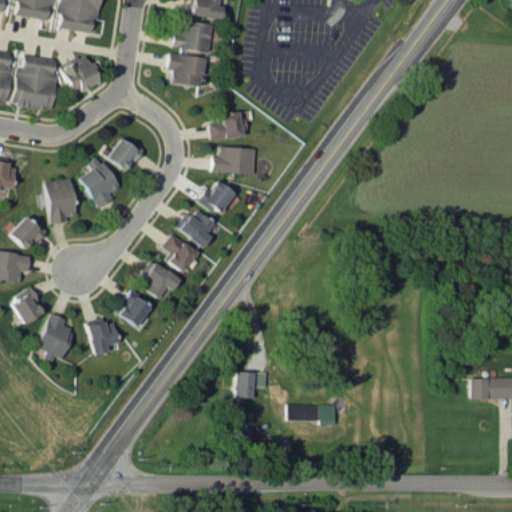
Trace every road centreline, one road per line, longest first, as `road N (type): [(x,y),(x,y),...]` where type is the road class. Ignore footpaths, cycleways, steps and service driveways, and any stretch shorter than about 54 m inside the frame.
road 1 (secondary): [(444,0),(76,511)]
road 2 (residential): [(511,482),(0,482)]
road 3 (residential): [(116,89),(159,118),(170,162),(116,240),(76,268)]
road 4 (residential): [(0,125),(52,132),(110,95),(120,80),(132,0)]
